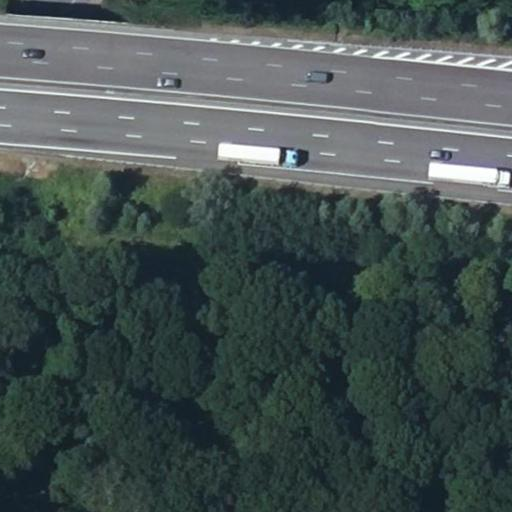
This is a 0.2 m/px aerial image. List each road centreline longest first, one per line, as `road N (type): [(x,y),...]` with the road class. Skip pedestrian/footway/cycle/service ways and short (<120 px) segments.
road 1 (motorway): [(511,101),(0,55)]
road 2 (motorway): [(0,122),(511,166)]
